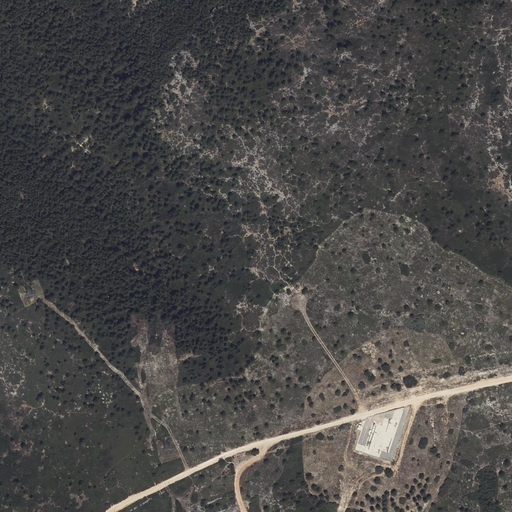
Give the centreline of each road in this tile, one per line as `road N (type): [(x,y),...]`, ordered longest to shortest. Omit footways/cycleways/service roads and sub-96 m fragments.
road 1 (track): [(511,377),(264,444)]
road 2 (track): [(188,472),(166,425),(33,284)]
road 3 (track): [(111,511),(264,444)]
